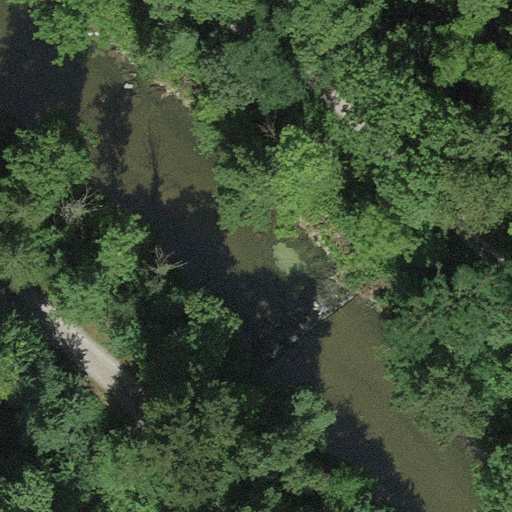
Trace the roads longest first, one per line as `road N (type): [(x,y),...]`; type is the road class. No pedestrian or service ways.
road 1 (track): [(511,269),(375,134),(211,0)]
road 2 (track): [(228,511),(134,401),(0,289)]
